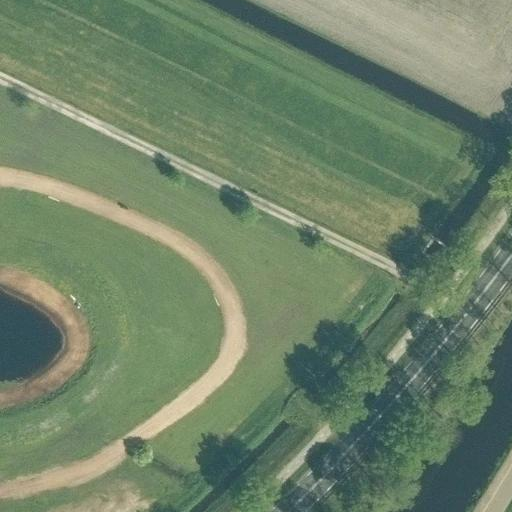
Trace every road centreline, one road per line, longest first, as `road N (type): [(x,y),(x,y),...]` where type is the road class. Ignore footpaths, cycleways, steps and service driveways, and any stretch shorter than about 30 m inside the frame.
road 1 (track): [(414,276),(0,78)]
road 2 (primary): [(282,511),(381,415),(511,253)]
